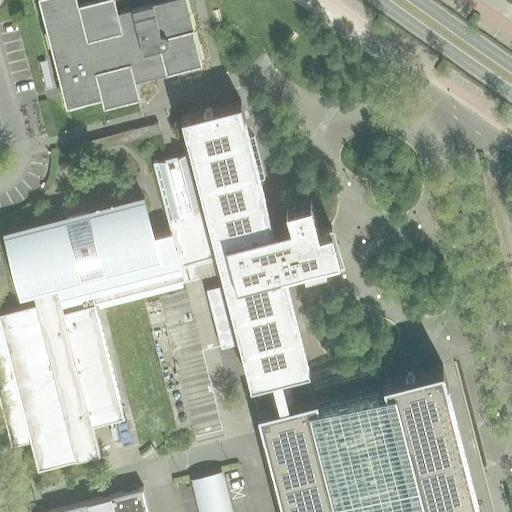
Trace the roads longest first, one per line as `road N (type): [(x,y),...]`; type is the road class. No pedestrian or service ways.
road 1 (residential): [(325,0),(511,132)]
road 2 (primary): [(376,0),(511,95)]
